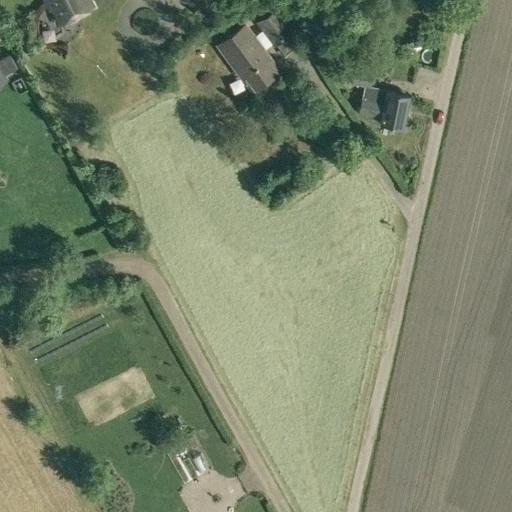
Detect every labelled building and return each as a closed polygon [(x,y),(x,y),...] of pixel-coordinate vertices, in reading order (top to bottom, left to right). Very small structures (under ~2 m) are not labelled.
[(57,19),(59,23),(91,6),(87,0),(46,0),(51,9),(54,7),(60,18),(57,19)] [(294,30),(276,7),(257,21),(275,45),(294,30)] [(359,30),(359,17),(330,17),(330,38),(344,38),(344,30),(359,30)] [(280,69),(264,49),(253,34),(244,23),(217,43),(241,78),(245,75),(255,88),(280,69)] [(379,122),(403,127),(409,95),(386,91),(386,89),(369,85),(375,60),(349,54),(343,82),(364,86),(358,113),(380,118),(379,122)]
